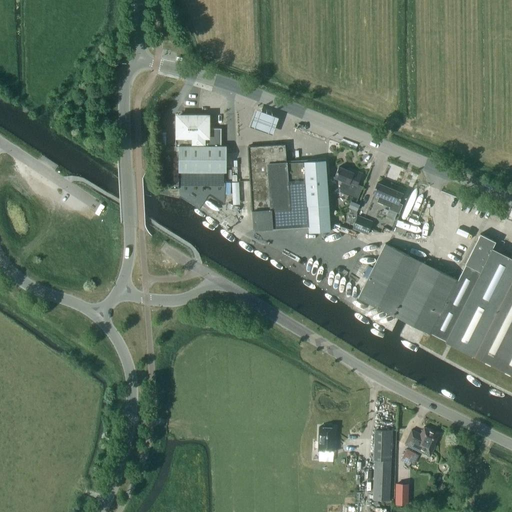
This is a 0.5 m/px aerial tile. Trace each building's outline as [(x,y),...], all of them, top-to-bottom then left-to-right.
[(278,117),(255,109),(249,126),(272,134),(278,117)] [(178,172),(226,172),(226,146),(221,146),(221,129),(207,129),(207,116),(177,116),(177,146),(178,146),(178,172)] [(252,211),(252,220),(253,230),(272,229),(309,226),(309,232),(330,231),(325,160),(305,162),(305,161),(286,163),(285,144),(248,146),(252,211)] [(351,172),(339,167),(334,177),(342,181),(339,187),(341,188),(340,191),(358,199),(363,187),(357,184),(362,173),(352,169),(351,172)] [(377,183),(373,193),(378,195),(376,201),(390,207),(386,216),(393,219),(396,212),(398,213),(402,204),(398,203),(402,193),(377,183)] [(351,201),(349,207),(357,210),(359,205),(351,201)] [(352,227),(366,234),(371,223),(356,216),(352,227)] [(398,318),(407,322),(430,334),(431,333),(445,340),(444,341),(511,375),(511,258),(492,248),(495,242),(480,234),(465,264),(457,280),(385,243),(358,297),(398,318)] [(318,451),(334,451),(335,428),(332,427),(330,426),(324,425),(322,427),(319,427),(318,451)] [(411,429),(404,444),(427,455),(431,454),(435,445),(434,444),(439,434),(424,426),(420,434),(418,432),(411,429)] [(374,468),(372,500),(389,501),(392,430),(383,430),(374,429),(372,468),(374,468)] [(403,457),(416,464),(422,454),(408,447),(403,457)]
